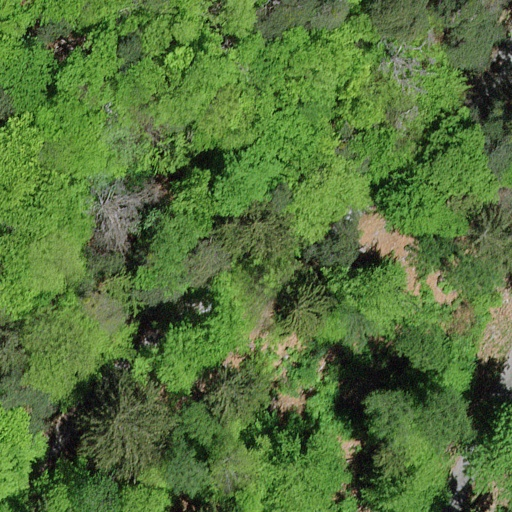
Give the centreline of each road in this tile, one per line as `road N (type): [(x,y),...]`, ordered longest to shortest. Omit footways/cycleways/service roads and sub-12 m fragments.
road 1 (track): [(511,62),(428,153),(252,270),(0,484)]
road 2 (track): [(445,511),(511,362)]
